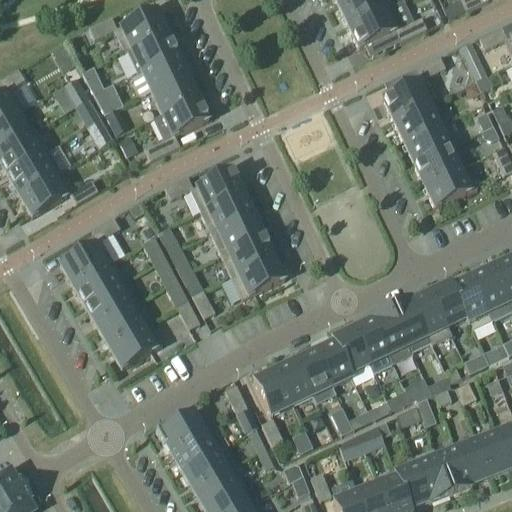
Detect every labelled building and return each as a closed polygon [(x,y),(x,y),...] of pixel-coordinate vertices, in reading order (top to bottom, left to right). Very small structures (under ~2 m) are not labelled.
[(330,0),(336,11),(359,0),(330,0)] [(359,0),(336,11),(346,33),(389,13),(388,12),(382,15),(374,0),(359,0)] [(472,0),(458,6),(464,18),(487,7),(483,0),(472,0)] [(346,33),(357,55),(393,38),(398,49),(424,36),(419,25),(399,35),(389,13),(346,33)] [(155,17),(115,36),(110,25),(87,36),(92,47),(112,37),(123,60),(165,39),(155,17)] [(477,46),(482,57),(502,47),(511,67),(511,42),(505,46),(500,35),(477,46)] [(165,39),(123,60),(126,59),(136,80),(139,78),(176,61),(165,39)] [(139,78),(150,100),(186,83),(176,61),(139,78)] [(415,75),(420,86),(380,105),(391,128),(434,107),(423,85),(443,76),(438,64),(415,75)] [(81,80),(85,89),(96,83),(92,74),(81,80)] [(0,98),(1,100),(0,100),(0,129),(22,116),(35,108),(16,77),(0,86),(0,98)] [(486,82),(475,87),(480,97),(491,92),(486,82)] [(150,100),(160,121),(196,104),(186,83),(150,100)] [(478,99),(473,89),(463,94),(468,104),(478,99)] [(78,90),(65,97),(75,112),(87,105),(83,99),(78,90)] [(92,101),(91,101),(92,103),(102,122),(113,116),(102,95),(92,101)] [(196,104),(160,121),(151,126),(162,148),(142,157),(148,168),(178,154),(172,143),(207,127),(196,104)] [(93,116),(87,105),(75,112),(73,113),(80,124),(93,116)] [(391,128),(402,149),(444,129),(434,107),(391,128)] [(506,126),(499,112),(490,117),(497,130),(506,126)] [(0,129),(0,156),(34,137),(34,136),(27,140),(16,120),(22,117),(22,116),(0,129)] [(474,122),(481,138),(491,133),(484,117),(474,122)] [(108,129),(114,142),(123,137),(117,125),(108,129)] [(506,126),(497,130),(502,142),(511,136),(511,134),(508,125),(506,126)] [(103,135),(99,127),(85,134),(90,143),(103,135)] [(402,149),(412,171),(455,151),(444,129),(402,149)] [(496,143),(491,133),(481,138),(479,139),(481,143),(490,146),(496,143)] [(0,156),(0,172),(5,182),(46,158),(34,137),(0,156)] [(117,148),(116,149),(122,158),(130,154),(125,144),(117,148)] [(412,171),(422,193),(465,172),(455,151),(412,171)] [(490,160),(501,183),(511,177),(511,176),(502,155),(490,160)] [(5,182),(18,202),(58,178),(46,158),(5,182)] [(422,193),(433,215),(475,195),(465,172),(422,193)] [(163,195),(168,206),(188,197),(198,219),(241,199),(230,176),(191,195),(185,185),(163,195)] [(18,202),(30,224),(65,203),(52,182),(59,179),(58,178),(18,202)] [(68,201),(74,212),(96,199),(90,188),(68,201)] [(198,219),(209,241),(252,221),(241,199),(198,219)] [(209,241),(219,263),(262,242),(252,221),(209,241)] [(90,239),(96,249),(58,271),(71,293),(112,269),(99,247),(118,236),(112,226),(90,239)] [(156,240),(162,250),(173,244),(168,234),(156,240)] [(219,263),(229,284),(272,264),(262,242),(219,263)] [(141,250),(146,261),(157,254),(152,244),(141,250)] [(229,284),(240,307),(283,286),(272,264),(229,284)] [(511,273),(508,265),(488,274),(510,319),(511,317),(511,273)] [(185,266),(174,272),(179,282),(190,276),(185,266)] [(71,293),(83,313),(124,289),(112,269),(71,293)] [(488,274),(469,283),(490,328),(510,319),(488,274)] [(179,282),(184,292),(195,287),(190,276),(179,282)] [(158,283),(164,294),(175,287),(170,277),(158,283)] [(448,288),(467,329),(471,337),(490,328),(469,283),(450,292),(448,288)] [(169,304),(180,298),(175,287),(164,294),(169,304)] [(428,298),(445,334),(449,343),(450,343),(446,334),(464,325),(466,329),(467,329),(448,288),(447,289),(428,298)] [(124,289),(83,313),(95,334),(136,310),(124,289)] [(190,304),(202,326),(213,320),(201,298),(190,304)] [(409,307),(409,305),(408,306),(430,352),(449,343),(445,334),(428,298),(409,307)] [(408,306),(388,315),(406,353),(410,360),(429,351),(429,352),(430,352),(408,306)] [(175,315),(187,337),(198,331),(186,309),(175,315)] [(95,334),(107,355),(148,331),(136,310),(95,334)] [(388,315),(369,324),(387,362),(391,371),(411,362),(410,360),(406,353),(388,315)] [(350,335),(367,371),(372,380),(391,371),(387,362),(369,324),(368,324),(369,326),(350,335)] [(107,355),(120,376),(161,352),(148,331),(107,355)] [(330,344),(350,384),(349,380),(367,371),(350,335),(331,344),(330,344)] [(313,357),(330,394),(350,384),(330,344),(332,348),(313,357)] [(502,350),(507,361),(511,358),(511,347),(511,346),(502,350)] [(313,357),(293,367),(311,403),(315,411),(334,402),(330,394),(313,357)] [(462,369),(468,380),(478,375),(473,364),(462,369)] [(274,376),(291,412),(311,403),(293,367),(274,376)] [(511,367),(502,372),(507,381),(511,378),(511,367)] [(251,386),(269,423),(291,412),(274,376),(252,386),(251,386)] [(444,380),(448,390),(458,385),(454,376),(444,380)] [(430,402),(432,401),(440,398),(441,397),(436,388),(426,393),(430,402)] [(473,406),(465,389),(453,395),(461,411),(473,406)] [(223,398),(234,421),(245,416),(235,393),(223,398)] [(414,406),(415,409),(430,402),(426,393),(405,402),(408,408),(414,406)] [(449,407),(445,397),(441,399),(440,398),(432,401),(438,412),(449,407)] [(385,409),(389,418),(402,412),(398,403),(385,409)] [(373,415),(377,423),(388,418),(384,410),(373,415)] [(416,420),(423,435),(434,430),(428,415),(416,420)] [(254,434),(245,416),(234,421),(243,440),(254,434)] [(355,422),(360,432),(370,427),(365,418),(355,422)] [(154,437),(162,451),(164,450),(170,460),(204,440),(192,419),(182,424),(181,421),(154,437)] [(511,432),(494,439),(508,477),(511,475),(511,426),(511,425),(511,427),(511,432)] [(260,432),(270,454),(281,449),(271,426),(260,432)] [(335,433),(340,442),(350,437),(346,428),(335,433)] [(204,440),(170,460),(181,479),(215,459),(223,454),(226,452),(222,445),(219,447),(212,435),(204,440)] [(367,437),(356,442),(360,454),(372,450),(367,437)] [(474,447),(488,484),(508,477),(494,439),(474,447)] [(356,442),(345,447),(349,458),(360,454),(356,442)] [(454,455),(469,494),(470,494),(469,492),(488,484),(474,447),(454,455)] [(215,459),(181,479),(192,498),(232,474),(234,472),(223,454),(215,459)] [(431,456),(449,502),(469,494),(454,455),(434,463),(431,456)] [(411,464),(429,510),(449,502),(431,456),(411,464)] [(393,479),(406,511),(417,511),(427,508),(428,510),(429,510),(411,464),(410,464),(413,471),(393,479)] [(290,489),(290,490),(301,483),(297,473),(293,471),(281,477),(287,491),(290,489)] [(192,498),(199,511),(209,511),(243,492),(232,474),(192,498)] [(15,488),(8,477),(0,481),(0,509),(23,495),(18,486),(15,488)] [(375,490),(383,511),(406,511),(393,479),(394,483),(375,490)] [(309,485),(318,508),(329,504),(320,481),(309,485)] [(290,490),(296,504),(308,500),(301,483),(290,490)] [(354,498),(359,511),(383,511),(375,490),(354,498)] [(209,511),(246,511),(237,496),(244,493),(243,492),(209,511)] [(29,505),(23,495),(0,509),(0,511),(28,511),(26,507),(29,505)] [(331,507),(333,511),(359,511),(354,498),(331,507)]
